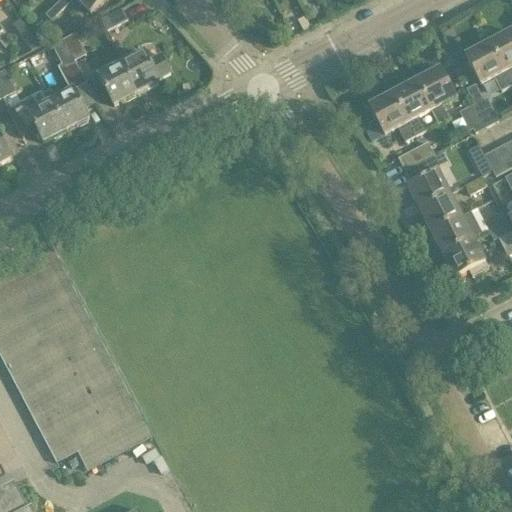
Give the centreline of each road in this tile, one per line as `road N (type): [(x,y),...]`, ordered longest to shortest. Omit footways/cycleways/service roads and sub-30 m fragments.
road 1 (residential): [(437,349),(414,331),(347,201),(271,84)]
road 2 (residential): [(0,229),(271,84)]
road 3 (residential): [(271,84),(431,0)]
road 4 (residential): [(510,511),(442,381),(437,349)]
road 5 (residential): [(271,84),(183,0)]
